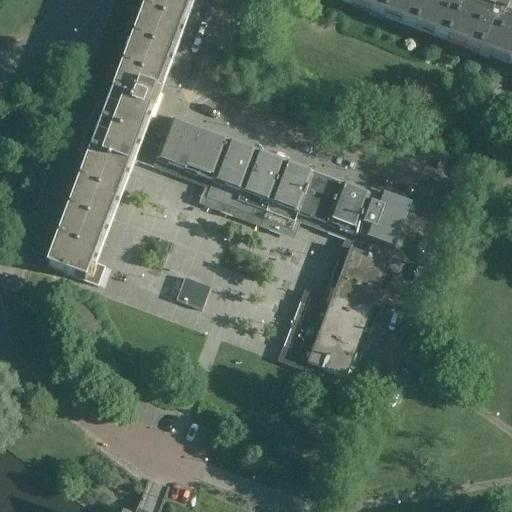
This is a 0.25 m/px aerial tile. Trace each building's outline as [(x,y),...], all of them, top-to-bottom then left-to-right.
[(155,94),(176,38),(190,0),(146,0),(106,108),(103,107),(102,109),(103,110),(86,155),(88,155),(46,269),(63,275),(97,288),(105,268),(91,264),(127,170),(131,171),(148,126),(152,128),(152,126),(149,125),(153,113),(155,114),(154,113),(160,96),(155,94)] [(442,0),(332,0),(511,67),(511,26),(503,23),(508,11),(496,7),(496,9),(473,0),(470,10),(442,0)] [(411,208),(380,196),(370,193),(177,121),(172,119),(159,152),(156,151),(152,163),(155,164),(155,162),(156,162),(156,163),(211,184),(212,183),(213,183),(206,200),(291,233),(298,216),(298,217),(299,215),(316,221),(315,223),(325,227),(325,226),(327,227),(328,225),(350,233),(349,236),(364,242),(365,241),(394,252),(395,250),(410,209),(411,208)] [(363,335),(367,323),(373,326),(379,309),(373,306),(378,295),(384,297),(390,280),(384,278),(388,267),(389,266),(364,256),(365,255),(350,249),(347,257),(349,258),(342,279),(340,278),(339,281),(341,282),(338,289),(335,288),(328,306),(331,307),(330,309),(310,301),(287,362),(315,372),(316,369),(346,380),(352,382),(358,365),(352,363),(356,352),(362,354),(369,337),(363,335)] [(184,280),(176,303),(202,313),(211,290),(184,280)]
